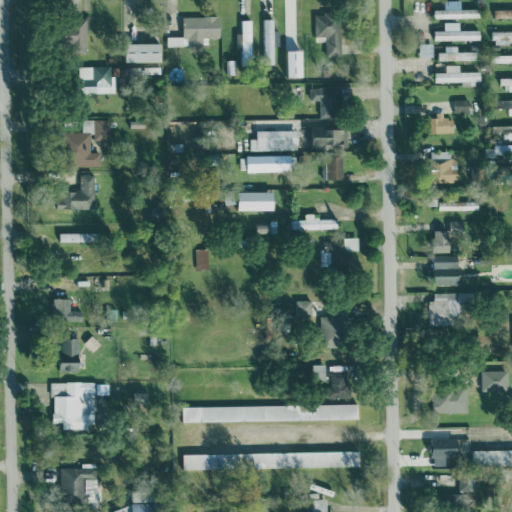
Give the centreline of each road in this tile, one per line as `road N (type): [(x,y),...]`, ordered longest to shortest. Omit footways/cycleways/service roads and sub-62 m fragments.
road 1 (residential): [(385,0),(394,511)]
road 2 (residential): [(0,0),(9,511)]
